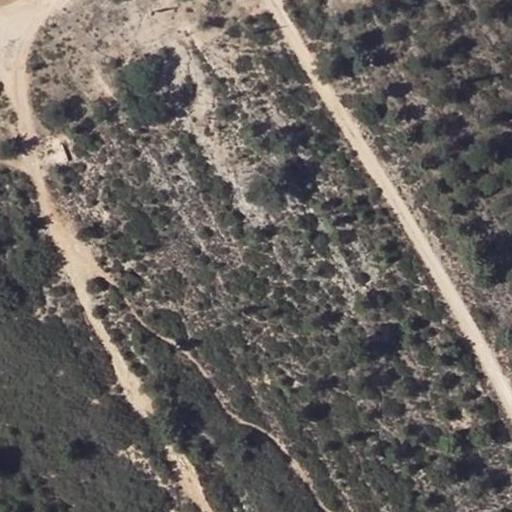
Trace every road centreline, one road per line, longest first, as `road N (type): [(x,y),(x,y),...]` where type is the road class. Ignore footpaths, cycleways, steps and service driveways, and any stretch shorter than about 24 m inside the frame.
road 1 (track): [(511,412),(423,244),(272,0)]
road 2 (track): [(0,74),(25,112),(56,233)]
